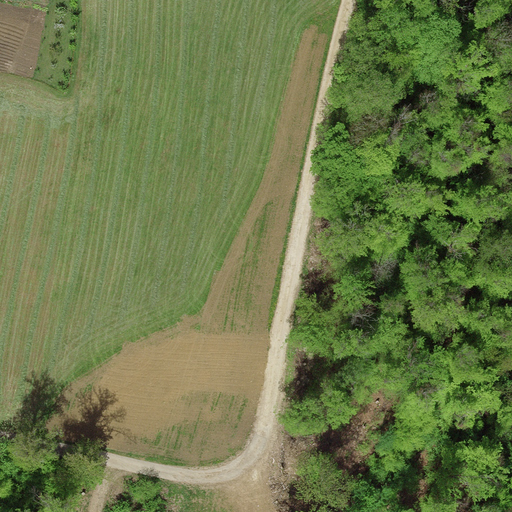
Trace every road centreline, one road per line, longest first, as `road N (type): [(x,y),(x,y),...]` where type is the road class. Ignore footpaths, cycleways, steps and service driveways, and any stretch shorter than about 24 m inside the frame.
road 1 (track): [(262,501),(345,0)]
road 2 (track): [(0,445),(262,501)]
